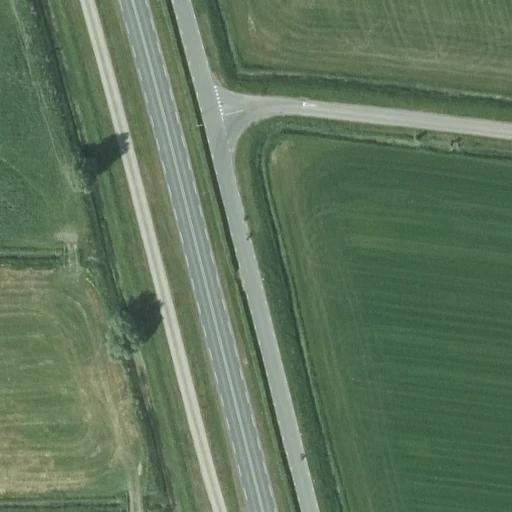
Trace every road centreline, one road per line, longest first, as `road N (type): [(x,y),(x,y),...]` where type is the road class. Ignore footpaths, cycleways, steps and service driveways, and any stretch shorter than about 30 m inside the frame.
road 1 (primary): [(262,511),(131,0)]
road 2 (unclassified): [(309,511),(210,114)]
road 3 (unclassified): [(511,131),(281,105),(210,114)]
